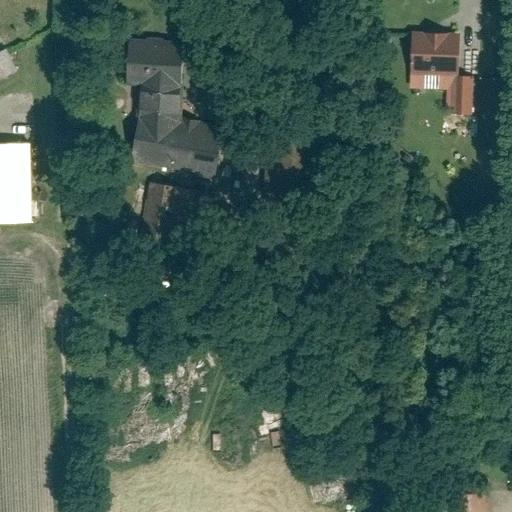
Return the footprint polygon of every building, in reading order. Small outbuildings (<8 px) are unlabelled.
[(455,72),(460,72),(461,30),(415,29),(414,71),(455,72)] [(144,82),(184,87),(190,41),(135,34),(129,80),(144,82)] [(0,51),(0,78),(19,68),(8,47),(0,51)] [(460,72),(455,72),(454,111),(474,111),(475,72),(460,72)] [(134,157),(219,168),(225,122),(180,117),(184,87),(144,82),(134,157)] [(0,222),(34,222),(32,139),(0,139),(0,222)] [(201,186),(152,179),(143,250),(192,257),(201,186)] [(89,235),(89,274),(122,274),(122,235),(89,235)] [(436,511),(492,511),(490,486),(435,491),(436,511)]
